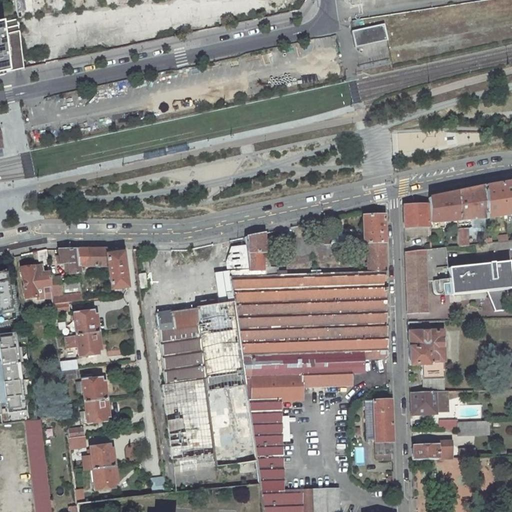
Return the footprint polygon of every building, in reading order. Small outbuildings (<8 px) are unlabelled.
[(191,0),(68,0),(42,6),(54,60),(200,28),(191,0)] [(227,0),(229,15),(300,6),(303,0),(227,0)] [(0,73),(24,67),(18,19),(0,22),(0,73)] [(384,23),(350,30),(354,46),(388,39),(384,23)] [(511,182),(483,186),(484,219),(511,214),(511,182)] [(456,192),(457,221),(471,220),(472,225),(476,225),(476,232),(485,231),(484,219),(483,186),(456,192)] [(456,192),(428,198),(428,206),(429,206),(429,223),(457,221),(456,192)] [(426,205),(403,206),(404,228),(427,227),(427,223),(429,223),(429,206),(428,206),(426,206),(426,205)] [(362,216),(363,243),(367,243),(384,243),(383,215),(362,216)] [(427,227),(404,228),(404,236),(429,235),(429,227),(427,227)] [(466,229),(458,230),(457,230),(458,247),(467,246),(466,229)] [(322,232),(323,245),(330,244),(330,231),(322,232)] [(228,271),(232,303),(255,462),(258,484),(262,511),(338,511),(337,489),(282,491),(279,401),(302,400),(301,387),(351,386),(350,373),(363,372),(363,359),(388,358),(384,243),(367,243),(368,272),(277,275),(277,267),(269,267),(269,255),(264,255),(263,233),(244,237),(245,246),(247,269),(228,271)] [(247,269),(245,246),(231,247),(226,262),(228,271),(247,269)] [(447,268),(445,248),(430,249),(404,252),(406,314),(426,313),(425,282),(448,279),(450,296),(486,292),(495,312),(509,310),(507,290),(510,289),(507,262),(447,268)] [(48,264),(46,250),(45,250),(37,251),(38,262),(41,264),(48,264)] [(60,264),(67,263),(69,274),(79,273),(78,266),(77,266),(75,250),(58,250),(60,264)] [(78,266),(107,266),(106,255),(106,250),(75,250),(77,266),(78,266)] [(107,266),(110,289),(110,290),(111,290),(126,288),(122,253),(106,255),(107,266)] [(50,282),(49,273),(42,274),(41,266),(20,269),(24,298),(41,296),(44,298),(51,297),(52,297),(50,282)] [(0,310),(10,309),(5,271),(0,272),(0,310)] [(213,273),(218,305),(232,303),(228,271),(213,273)] [(145,274),(138,275),(140,288),(147,288),(145,274)] [(61,283),(61,281),(50,282),(52,297),(51,297),(52,304),(67,303),(82,301),(80,281),(61,283)] [(99,291),(100,299),(112,298),(111,290),(110,290),(110,289),(99,291)] [(68,311),(67,303),(52,304),(53,313),(68,311)] [(196,324),(214,454),(216,467),(255,462),(232,303),(218,305),(197,308),(199,324),(196,324)] [(171,460),(214,454),(196,324),(199,324),(197,308),(155,314),(157,330),(153,330),(157,361),(161,360),(164,385),(161,385),(171,460)] [(73,314),(75,335),(97,333),(95,315),(92,316),(92,312),(73,314)] [(441,331),(407,332),(409,365),(421,365),(421,380),(422,380),(422,393),(444,392),(443,374),(441,331)] [(0,365),(5,408),(7,408),(7,413),(25,411),(16,332),(0,334),(0,365)] [(64,337),(65,348),(77,347),(78,356),(87,355),(88,358),(97,357),(96,350),(99,350),(97,333),(75,335),(64,337)] [(75,360),(59,362),(60,371),(75,369),(76,369),(75,360)] [(61,380),(76,378),(75,369),(60,371),(61,380)] [(82,393),(83,402),(106,400),(104,383),(100,383),(100,379),(99,379),(98,376),(91,377),(91,373),(80,374),(80,381),(76,382),(77,393),(82,393)] [(446,400),(446,392),(444,392),(422,393),(410,393),(410,416),(436,415),(436,412),(447,412),(446,400)] [(80,423),(86,423),(98,422),(98,425),(103,424),(103,422),(105,421),(105,417),(108,417),(106,400),(83,402),(84,411),(79,412),(80,423)] [(392,460),(390,400),(372,401),(374,440),(375,455),(380,455),(380,461),(392,460)] [(50,511),(39,419),(25,421),(35,511),(50,511)] [(475,435),(475,422),(457,423),(457,429),(457,436),(475,435)] [(82,428),(67,430),(68,438),(83,436),(82,428)] [(85,447),(83,436),(68,438),(70,449),(85,447)] [(436,447),(411,448),(412,460),(437,460),(437,459),(450,459),(450,442),(436,443),(436,447)] [(108,446),(89,448),(90,459),(82,460),(84,470),(91,469),(113,467),(111,449),(108,450),(108,446)] [(473,449),(459,450),(459,458),(477,458),(477,451),(473,451),(473,449)] [(216,467),(214,454),(171,460),(173,472),(216,467)] [(116,484),(113,467),(91,469),(94,490),(113,488),(112,484),(116,484)] [(82,490),(75,491),(76,505),(83,504),(82,490)]
